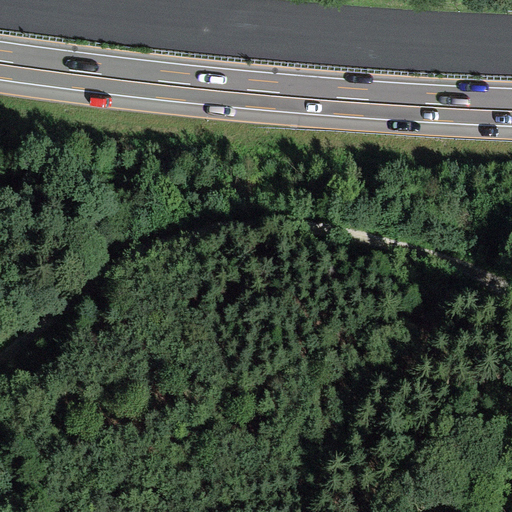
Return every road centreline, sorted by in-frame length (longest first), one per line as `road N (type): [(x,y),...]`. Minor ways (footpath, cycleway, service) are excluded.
road 1 (track): [(511,291),(415,252),(249,221),(133,254),(0,361)]
road 2 (motorway): [(511,48),(272,34),(0,1)]
road 3 (motorway): [(0,59),(264,91),(511,106)]
